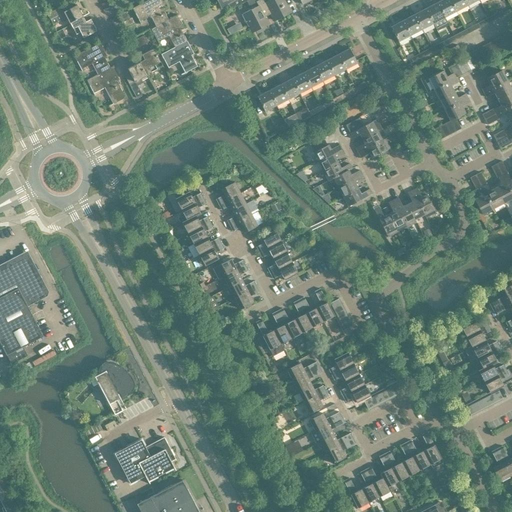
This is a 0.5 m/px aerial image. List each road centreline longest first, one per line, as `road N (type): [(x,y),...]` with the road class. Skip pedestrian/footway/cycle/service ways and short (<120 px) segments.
road 1 (secondary): [(241,511),(79,196)]
road 2 (secondary): [(66,203),(233,511)]
road 3 (residential): [(342,276),(330,274),(274,302),(203,189)]
road 4 (unclassified): [(84,164),(228,87)]
road 5 (residential): [(431,162),(358,18)]
road 6 (residential): [(382,293),(462,229),(448,178)]
road 7 (unclassified): [(228,87),(358,18)]
road 8 (residential): [(434,418),(380,315),(382,293)]
